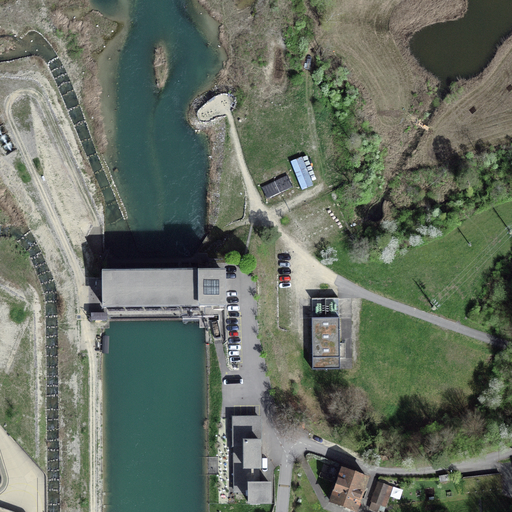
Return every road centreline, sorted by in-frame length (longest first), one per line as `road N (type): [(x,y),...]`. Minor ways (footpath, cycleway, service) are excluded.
road 1 (track): [(511,345),(362,293),(299,249),(265,221),(228,112),(218,108)]
road 2 (residential): [(293,450),(310,446),(362,467),(402,472),(511,450)]
road 3 (residential): [(293,450),(267,410),(242,263)]
